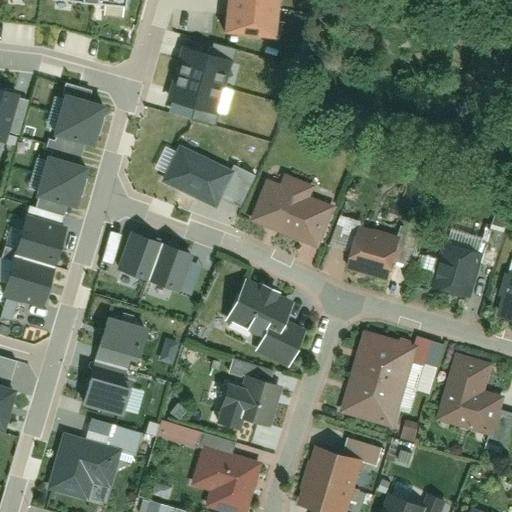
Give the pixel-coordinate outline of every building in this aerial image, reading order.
[(274,0),(221,0),(218,27),(271,33),(274,0)] [(228,58),(176,45),(162,101),(214,114),(228,58)] [(18,91),(0,85),(0,139),(3,140),(18,91)] [(103,107),(65,96),(54,133),(92,144),(103,107)] [(178,145),(162,179),(214,204),(230,170),(178,145)] [(86,167),(48,156),(37,195),(75,206),(86,167)] [(276,174),(271,188),(261,185),(246,224),(314,250),(329,211),(303,201),(308,186),(276,174)] [(40,303),(62,228),(22,216),(1,292),(40,303)] [(104,269),(143,282),(157,239),(118,227),(104,269)] [(357,234),(344,270),(383,283),(389,265),(407,271),(420,234),(400,227),(393,246),(357,234)] [(475,264),(491,268),(501,237),(484,232),(475,264)] [(146,284),(185,296),(199,254),(160,241),(146,284)] [(431,248),(418,291),(463,303),(475,260),(431,248)] [(246,264),(218,252),(210,271),(238,283),(246,264)] [(511,279),(501,276),(487,318),(511,326),(511,279)] [(240,283),(221,326),(253,340),(247,354),(281,368),(295,337),(275,328),(287,303),(240,283)] [(97,311),(83,355),(130,369),(144,325),(97,311)] [(408,360),(410,353),(363,339),(339,418),(386,432),(392,412),(410,417),(424,369),(438,373),(444,349),(413,341),(408,360)] [(12,361),(0,357),(0,425),(12,386),(5,384),(12,361)] [(254,368),(224,361),(221,373),(251,380),(254,368)] [(453,361),(436,423),(487,437),(504,375),(453,361)] [(82,363),(70,405),(115,417),(127,375),(82,363)] [(235,379),(225,420),(263,430),(274,388),(235,379)] [(487,452),(503,458),(511,430),(511,420),(499,416),(487,452)] [(194,446),(198,430),(157,418),(152,434),(194,446)] [(398,443),(415,447),(419,433),(402,429),(398,443)] [(119,446),(61,430),(45,486),(85,497),(90,480),(107,485),(119,446)] [(380,449),(341,438),(335,456),(374,468),(380,449)] [(206,493),(201,511),(203,511),(241,511),(255,461),(200,446),(189,489),(206,493)] [(311,451),(293,506),(313,511),(342,511),(357,466),(311,451)] [(378,497),(372,511),(420,511),(421,511),(378,497)]
